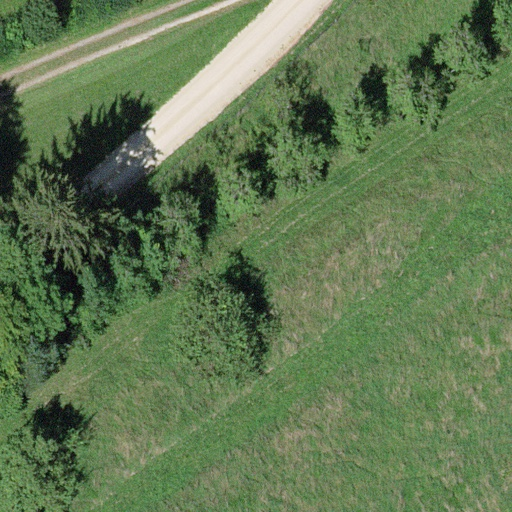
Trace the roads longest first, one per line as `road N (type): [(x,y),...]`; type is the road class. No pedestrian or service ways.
road 1 (track): [(292,0),(0,260)]
road 2 (track): [(224,0),(0,78)]
